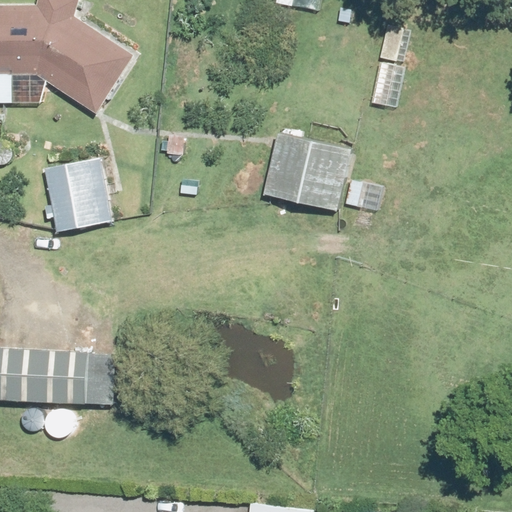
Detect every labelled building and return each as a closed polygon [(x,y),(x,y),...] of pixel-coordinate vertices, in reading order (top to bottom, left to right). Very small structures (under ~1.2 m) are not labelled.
[(0,103),(50,103),(58,82),(105,108),(143,53),(89,15),(90,0),(47,0),(47,6),(0,4),(0,103)] [(321,0),(285,0),(285,7),(320,9),(321,0)] [(416,31),(392,27),(380,104),(404,108),(416,31)] [(357,176),(363,147),(313,136),(316,120),(292,114),(275,192),(350,208),(351,202),(370,206),(375,180),(357,176)] [(62,218),(65,232),(124,219),(110,155),(51,168),(59,202),(52,204),(56,219),(62,218)] [(128,351),(0,345),(0,353),(0,398),(125,404),(128,351)] [(321,511),(322,509),(261,503),(259,511),(321,511)]
